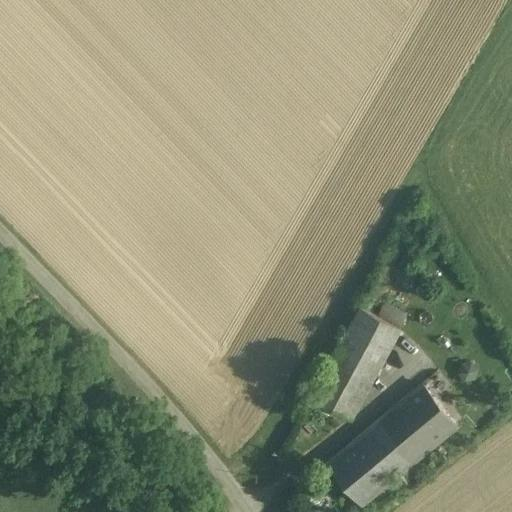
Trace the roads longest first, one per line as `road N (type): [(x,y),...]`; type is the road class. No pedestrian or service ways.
road 1 (residential): [(0,225),(175,417),(244,511)]
road 2 (track): [(245,511),(420,365)]
